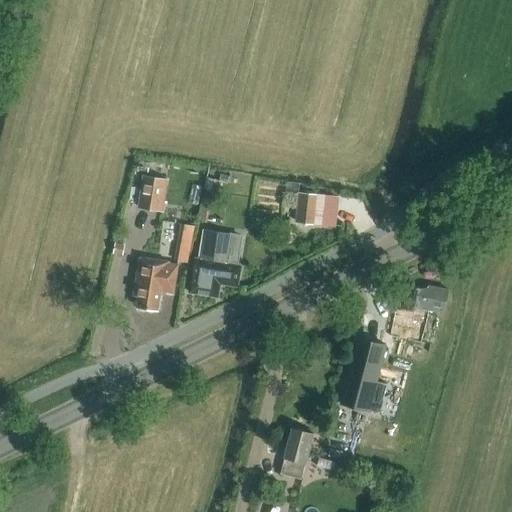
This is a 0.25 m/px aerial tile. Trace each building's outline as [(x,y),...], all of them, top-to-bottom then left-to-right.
[(229,175),(220,173),(218,180),(227,182),(229,175)] [(281,209),(287,179),(261,175),(256,204),(281,209)] [(162,213),(167,180),(143,176),(137,209),(162,213)] [(315,225),(318,194),(299,192),(295,223),(315,225)] [(188,262),(195,226),(185,225),(179,261),(188,262)] [(228,262),(233,234),(204,230),(199,260),(195,260),(190,292),(217,296),(219,286),(237,288),(240,264),(228,262)] [(140,257),(133,296),(139,297),(137,307),(158,311),(161,292),(166,293),(171,263),(140,257)] [(428,290),(408,286),(407,294),(400,292),(390,335),(421,343),(428,316),(422,314),(424,309),(443,314),(448,291),(429,286),(428,290)] [(359,333),(342,399),(381,409),(388,378),(377,375),(386,340),(359,333)] [(302,480),(306,463),(314,433),(293,427),(281,475),(302,480)]
